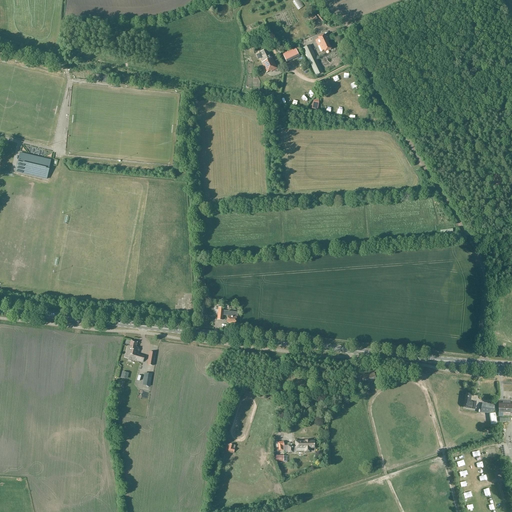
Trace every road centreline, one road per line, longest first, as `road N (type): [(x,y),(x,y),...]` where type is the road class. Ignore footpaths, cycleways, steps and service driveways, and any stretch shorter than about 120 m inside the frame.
road 1 (secondary): [(483,364),(0,309)]
road 2 (unclassified): [(483,364),(480,259),(323,0)]
